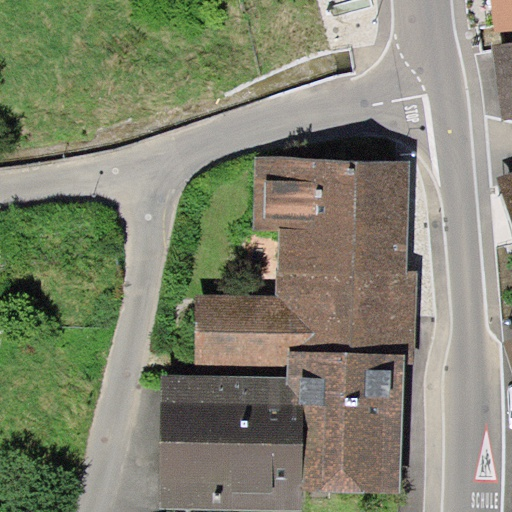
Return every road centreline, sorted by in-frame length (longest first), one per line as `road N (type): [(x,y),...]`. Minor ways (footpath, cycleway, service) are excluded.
road 1 (residential): [(0,186),(167,159),(355,106),(448,90)]
road 2 (tertiary): [(474,511),(478,400),(459,170)]
